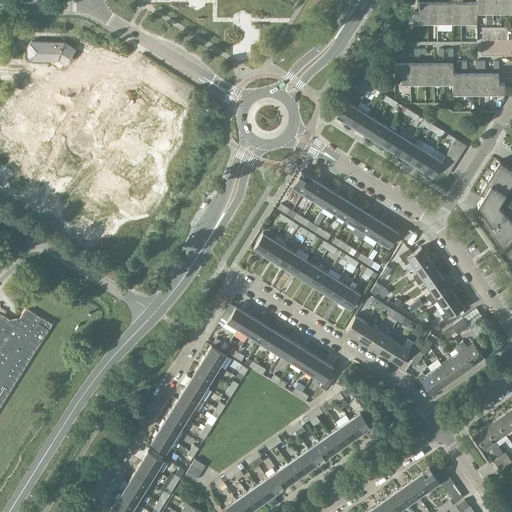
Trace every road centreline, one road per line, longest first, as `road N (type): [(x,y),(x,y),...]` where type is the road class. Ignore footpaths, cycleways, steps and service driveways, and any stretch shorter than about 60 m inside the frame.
road 1 (residential): [(84,511),(231,276)]
road 2 (residential): [(440,428),(408,387),(231,276)]
road 3 (secondary): [(9,511),(80,399),(153,313)]
road 4 (unclassified): [(153,313),(32,239),(24,250)]
road 5 (unclassified): [(210,82),(86,5)]
road 6 (unclassified): [(321,511),(440,428)]
road 7 (residential): [(437,223),(511,105)]
road 8 (unclassified): [(511,329),(437,223)]
